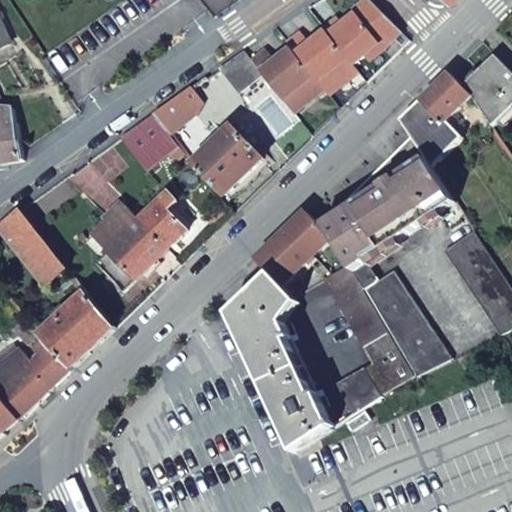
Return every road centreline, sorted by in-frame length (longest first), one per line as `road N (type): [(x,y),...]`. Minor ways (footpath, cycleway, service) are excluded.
road 1 (secondary): [(55,421),(443,33)]
road 2 (residential): [(280,0),(0,201)]
